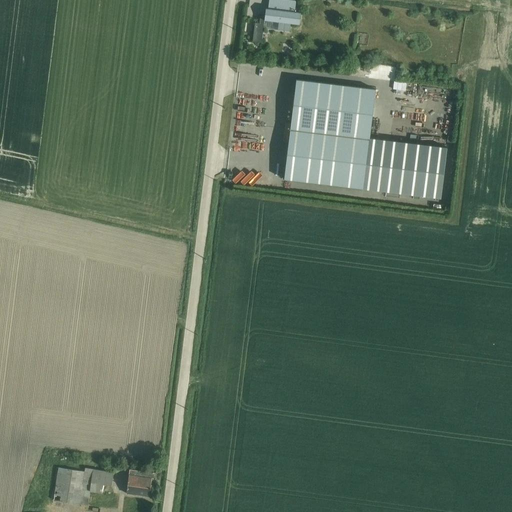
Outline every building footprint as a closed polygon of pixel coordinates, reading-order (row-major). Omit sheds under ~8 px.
[(266,21),(290,24),(299,25),(301,13),(295,12),(296,1),(287,0),(269,0),(268,9),(266,9),(264,21),(266,21)] [(255,22),(253,42),(262,43),(264,17),(260,16),(260,23),(255,22)] [(290,24),(266,21),(265,29),(289,32),(290,24)] [(295,94),(284,179),(364,189),(441,198),(447,147),(370,138),(375,90),(296,80),(295,94)] [(59,468),(53,500),(67,503),(81,505),(88,505),(88,503),(92,504),(94,496),(95,492),(102,494),(104,490),(105,485),(112,486),(114,472),(85,468),(85,472),(59,468)] [(130,470),(127,494),(149,497),(152,479),(156,479),(156,473),(130,470)]
